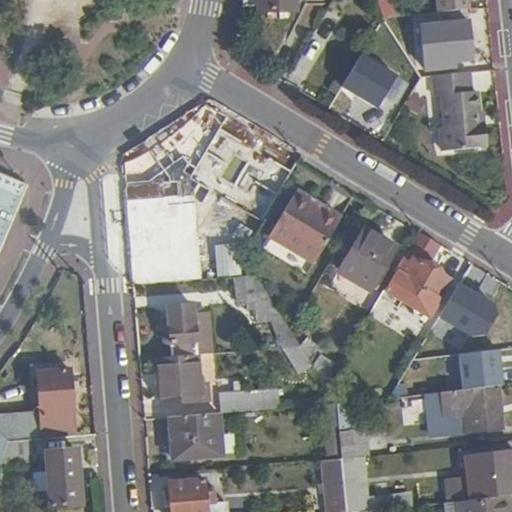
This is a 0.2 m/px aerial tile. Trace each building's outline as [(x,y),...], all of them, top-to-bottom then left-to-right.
[(380,0),(381,16),(395,16),(394,0),(380,0)] [(437,13),(465,9),(464,0),(433,0),(435,13),(437,13)] [(471,59),(465,9),(437,13),(438,24),(419,26),(423,64),(426,64),(427,70),(451,67),(451,61),(471,59)] [(360,53),(339,86),(375,109),(396,76),(360,53)] [(469,91),(467,71),(432,74),(434,94),(441,94),(443,125),(436,126),(439,149),(481,146),(475,91),(469,91)] [(272,206),(291,176),(234,142),(216,172),(272,206)] [(0,251),(26,182),(0,172),(0,251)] [(316,266),(340,227),(323,217),(327,211),(296,193),(269,238),(316,266)] [(149,210),(153,254),(191,251),(187,207),(149,210)] [(323,217),(340,227),(343,221),(327,211),(323,217)] [(243,225),(233,240),(242,254),(255,232),(243,225)] [(233,240),(227,230),(216,237),(231,264),(237,261),(243,257),(242,254),(233,240)] [(366,230),(341,271),(370,290),(397,248),(366,230)] [(429,267),(441,246),(420,233),(396,272),(398,273),(386,293),(429,319),(452,281),(429,267)] [(237,261),(237,276),(255,275),(243,257),(237,261)] [(257,321),(282,319),(255,275),(237,276),(234,277),(236,304),(256,303),(257,321)] [(438,323),(484,340),(498,302),(452,286),(438,323)] [(197,355),(214,354),(211,313),(193,314),(192,306),(168,308),(169,321),(161,322),(163,344),(169,343),(170,357),(197,355)] [(317,407),(335,405),(324,387),(299,347),(282,348),(317,407)] [(502,354),(463,358),(467,390),(498,386),(506,386),(502,354)] [(170,357),(157,358),(161,405),(201,402),(200,393),(197,355),(170,357)] [(43,441),(73,438),(68,371),(36,373),(39,411),(0,413),(0,437),(5,444),(43,441)] [(503,430),(498,386),(467,390),(442,392),(446,422),(462,420),(464,435),(503,430)] [(220,414),(264,411),(262,390),(219,394),(220,414)] [(200,393),(201,402),(209,401),(208,393),(200,393)] [(217,414),(166,418),(168,461),(219,458),(217,414)] [(268,422),(266,445),(290,448),(292,425),(268,422)] [(351,458),(365,456),(363,436),(338,439),(339,446),(340,459),(347,458),(351,458)] [(44,453),(43,441),(5,444),(0,457),(0,468),(45,463),(48,510),(79,509),(75,450),(44,453)] [(511,452),(466,457),(470,498),(511,493),(511,452)] [(352,467),(351,458),(347,458),(340,459),(341,468),(352,467)] [(356,467),(352,467),(341,468),(344,499),(355,498),(359,498),(356,467)] [(205,511),(203,480),(167,483),(168,495),(162,495),(163,508),(169,508),(169,511),(205,511)] [(344,499),(345,508),(355,507),(355,498),(344,499)] [(488,501),(488,498),(457,502),(457,511),(509,511),(508,499),(488,501)]
